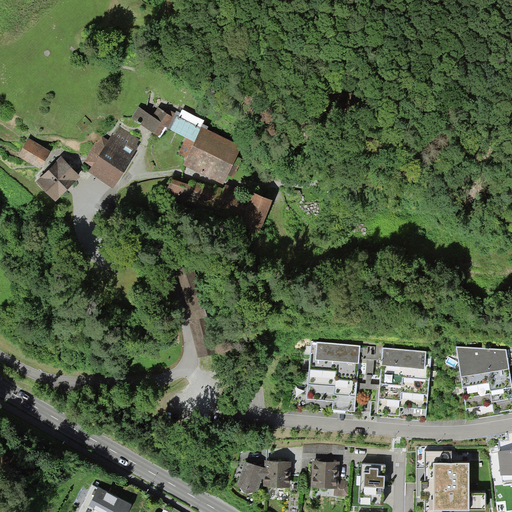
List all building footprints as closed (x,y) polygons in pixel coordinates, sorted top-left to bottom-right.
[(184,163),(221,182),(240,146),(201,125),(203,120),(179,108),(176,114),(157,104),(151,115),(134,107),(129,118),(162,135),(167,126),(186,136),(177,153),(186,158),(184,163)] [(88,172),(109,186),(140,141),(119,127),(88,172)] [(37,168),(47,150),(25,138),(15,156),(37,168)] [(65,188),(78,177),(59,157),(34,181),(53,201),(65,189),(65,188)] [(260,233),(271,199),(226,184),(224,192),(189,180),(188,184),(172,179),(167,194),(240,219),(237,225),(260,233)] [(192,266),(175,271),(200,354),(216,350),(192,266)] [(307,405),(355,408),(356,387),(367,388),(379,389),(377,413),(427,416),(432,350),(381,347),(359,345),(311,342),(307,405)] [(505,349),(456,347),(469,416),(511,407),(511,364),(508,365),(505,349)] [(502,474),(511,472),(511,448),(500,450),(502,474)] [(470,456),(434,456),(434,501),(486,502),(486,487),(469,487),(470,456)] [(262,473),(265,464),(244,458),(236,485),(257,491),(262,473)] [(266,458),(265,484),(292,485),(292,459),(281,459),(266,458)] [(312,483),(336,485),(338,460),(328,459),(314,459),(312,483)] [(359,503),(385,504),(386,476),(386,462),(361,461),(359,503)] [(124,511),(130,501),(91,483),(76,511),(124,511)]
